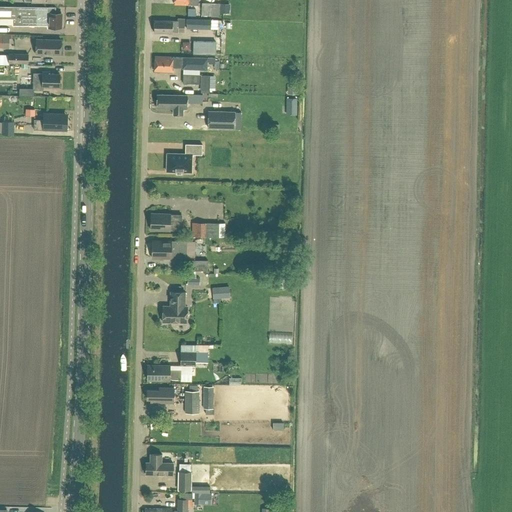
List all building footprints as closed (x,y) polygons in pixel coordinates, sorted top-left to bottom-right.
[(217,16),(217,14),(218,14),(219,3),(201,3),(200,16),(217,16)] [(51,14),(51,7),(0,6),(0,18),(13,19),(13,25),(50,26),(50,27),(61,28),(61,14),(51,14)] [(178,27),(184,27),(184,19),(178,19),(178,21),(155,21),(154,33),(172,33),(172,32),(178,32),(178,27)] [(210,19),(186,19),(186,28),(210,29),(210,19)] [(61,54),(61,40),(37,39),(36,53),(61,54)] [(211,43),(196,43),(196,53),(211,54),(211,43)] [(27,63),(28,53),(8,53),(8,63),(27,63)] [(206,69),(207,59),(155,56),(155,72),(172,72),(172,68),(183,68),(206,69)] [(60,74),(50,74),(50,72),(43,71),(43,74),(34,74),(34,89),(20,89),(20,96),(34,96),(34,90),(43,90),(43,87),(59,87),(60,74)] [(199,84),(199,75),(183,74),(183,83),(199,84)] [(209,90),(209,75),(200,75),(200,90),(209,90)] [(173,109),(173,112),(173,115),(183,115),(183,112),(183,109),(187,109),(187,95),(157,95),(157,108),(173,109)] [(286,98),(286,114),(297,114),(297,98),(286,98)] [(233,128),(233,111),(207,110),(207,128),(233,128)] [(67,130),(67,114),(44,113),(44,120),(34,119),(34,129),(67,130)] [(14,134),(14,122),(2,121),(2,122),(0,122),(0,132),(2,132),(2,134),(14,134)] [(167,153),(166,171),(191,172),(192,155),(202,155),(202,144),(185,144),(185,154),(167,153)] [(181,231),(182,214),(171,214),(151,213),(151,230),(170,231),(170,230),(181,231)] [(224,237),(224,223),(191,222),(191,236),(224,237)] [(152,241),(152,251),(152,258),(156,258),(187,258),(187,241),(171,241),(152,241)] [(207,270),(207,260),(187,260),(187,270),(207,270)] [(199,284),(199,278),(195,278),(195,274),(187,274),(187,284),(199,284)] [(229,287),(218,288),(219,297),(230,296),(229,287)] [(184,306),(185,291),(170,291),(170,301),(172,301),(172,306),(163,305),(162,322),(187,322),(187,306),(184,306)] [(207,362),(208,352),(181,352),(180,365),(195,365),(195,362),(207,362)] [(181,379),(181,370),(170,370),(170,365),(148,365),(147,380),(170,380),(170,379),(181,379)] [(212,408),(212,386),(203,386),(203,408),(212,408)] [(173,402),(174,387),(159,387),(159,390),(147,390),(147,399),(151,399),(151,402),(173,402)] [(184,413),(198,413),(198,391),(184,391),(184,413)] [(161,462),(161,454),(150,454),(150,462),(146,462),(146,474),(173,475),(173,463),(161,462)] [(190,490),(191,471),(177,471),(177,489),(190,490)] [(195,494),(194,505),(211,505),(211,494),(195,494)] [(185,511),(186,500),(176,500),(176,511),(171,511),(171,509),(145,508),(144,511),(185,511)]
